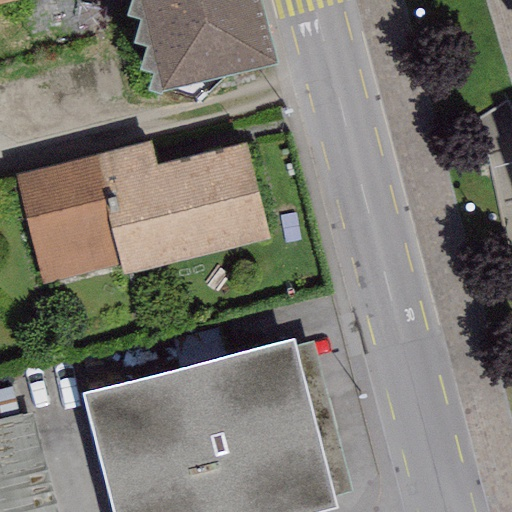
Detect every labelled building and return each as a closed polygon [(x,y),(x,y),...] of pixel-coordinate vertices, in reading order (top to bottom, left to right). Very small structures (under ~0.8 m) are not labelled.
[(274,67),(258,0),(136,0),(159,93),(274,67)] [(94,155),(120,267),(122,274),(269,239),(246,143),(156,164),(151,141),(94,155)] [(120,267),(94,155),(15,173),(42,286),(120,267)] [(293,353),(292,348),(81,403),(109,511),(334,511),(332,499),(293,353)] [(311,348),(293,353),(332,499),(350,495),(311,348)]
